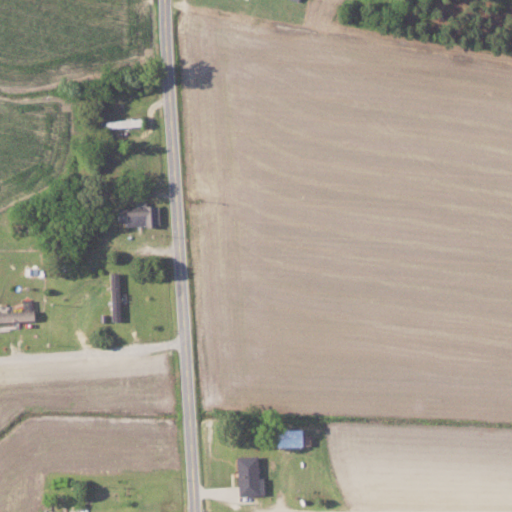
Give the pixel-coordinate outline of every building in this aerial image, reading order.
[(157,204),(144,205),(144,201),(136,201),(136,206),(115,207),(116,221),(124,220),(124,225),(157,224),(157,204)] [(117,272),(106,272),(108,320),(119,320),(117,272)] [(0,310),(0,321),(30,320),(30,309),(0,310)] [(299,428),(273,429),(273,447),(299,447),(299,428)] [(255,477),(254,455),(233,456),(234,495),(262,494),(261,476),(255,477)]
